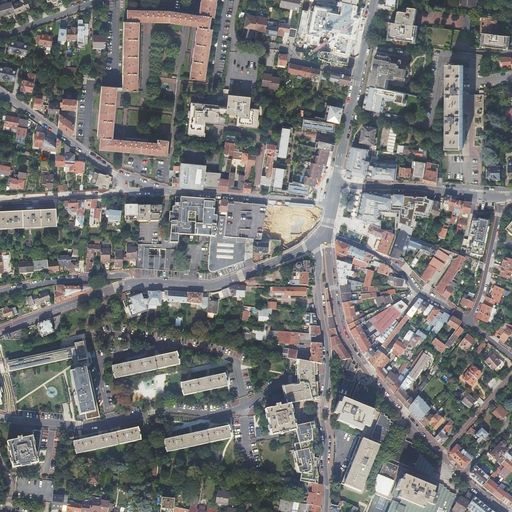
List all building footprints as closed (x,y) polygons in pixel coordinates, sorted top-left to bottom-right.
[(30,9),(26,0),(25,0),(26,0),(25,0),(23,0),(20,1),(20,2),(17,3),(12,4),(15,12),(16,12),(16,13),(18,12),(20,12),(20,11),(24,10),(24,11),(26,11),(27,11),(28,11),(29,10),(29,9),(30,9)] [(200,15),(211,17),(214,18),(216,0),(200,0),(199,11),(199,12),(200,12),(200,15)] [(299,7),(300,0),(283,0),(283,2),(284,2),(283,7),(297,10),(298,8),(299,8),(299,7)] [(331,4),(331,0),(330,0),(323,0),(323,3),(327,3),(326,9),(327,10),(327,14),(328,15),(329,10),(331,4)] [(12,2),(0,5),(0,14),(1,16),(5,15),(5,16),(8,15),(11,14),(11,13),(15,12),(12,4),(12,2)] [(398,23),(414,25),(417,9),(409,8),(409,12),(400,11),(398,23)] [(169,23),(208,29),(209,17),(199,16),(199,17),(169,13),(139,12),(139,10),(126,10),(127,10),(128,11),(128,22),(139,22),(169,23)] [(327,21),(327,22),(326,27),(332,28),(334,20),(336,12),(329,10),(328,15),(327,21)] [(464,15),(462,31),(469,32),(471,16),(464,15)] [(244,27),(255,29),(257,18),(246,16),(244,27)] [(267,19),(257,17),(257,18),(255,29),(259,30),(259,31),(265,32),(266,25),(267,19)] [(309,17),(308,23),(326,27),(327,22),(327,21),(309,17)] [(482,17),(480,33),(483,33),(492,34),(493,24),(496,24),(497,19),(482,17)] [(78,20),(78,27),(77,38),(83,38),(84,35),(87,35),(88,25),(82,25),(82,20),(78,20)] [(122,88),(122,91),(138,92),(138,91),(139,26),(138,26),(138,22),(127,22),(123,22),(122,88)] [(302,22),(297,49),(321,51),(330,52),(348,56),(355,58),(356,52),(351,51),(338,47),(322,44),(324,36),(328,37),(329,35),(331,35),(332,28),(326,27),(307,23),(302,22)] [(398,23),(392,22),(390,39),(415,41),(417,25),(414,25),(398,23)] [(277,36),(278,27),(266,25),(265,32),(264,34),(277,36)] [(71,29),(66,29),(65,40),(77,40),(77,38),(78,27),(71,27),(71,29)] [(66,28),(59,28),(57,41),(65,41),(65,40),(66,29),(66,28)] [(212,29),(209,29),(198,28),(198,31),(196,30),(196,31),(189,78),(189,79),(204,81),(205,81),(204,81),(212,30),(212,29)] [(360,34),(348,31),(347,40),(348,40),(352,41),(358,42),(360,34)] [(506,49),(508,36),(492,34),(483,33),(482,46),(506,49)] [(43,56),(49,57),(53,36),(46,35),(46,37),(40,36),(37,35),(36,41),(39,42),(38,45),(44,46),(44,50),(43,56)] [(92,48),(105,48),(105,36),(93,35),(92,48)] [(25,58),(28,47),(22,46),(22,45),(21,47),(20,46),(20,45),(20,44),(19,44),(18,44),(17,44),(17,46),(15,45),(15,43),(15,44),(9,43),(7,54),(8,54),(11,54),(12,55),(13,56),(14,57),(16,57),(18,57),(20,56),(22,57),(24,57),(25,58)] [(330,52),(321,51),(319,59),(322,60),(322,61),(342,66),(343,65),(346,65),(348,56),(330,52)] [(285,67),(287,55),(283,54),(279,54),(277,65),(279,66),(279,67),(280,67),(280,66),(285,67)] [(373,70),(372,72),(397,76),(397,79),(397,81),(404,82),(405,79),(405,77),(408,78),(409,75),(409,73),(409,71),(409,70),(408,69),(408,68),(408,67),(407,66),(409,58),(402,56),(401,59),(400,63),(400,65),(398,65),(390,63),(391,59),(387,56),(386,57),(380,56),(381,54),(376,56),(374,64),(373,70)] [(511,59),(511,57),(502,57),(503,67),(508,66),(508,63),(511,62),(511,59)] [(311,68),(289,63),(288,72),(310,77),(311,68)] [(484,103),(484,94),(463,94),(463,65),(454,65),(455,63),(453,63),(453,65),(448,65),(448,149),(462,149),(462,151),(484,151),(484,113),(484,103)] [(311,68),(310,77),(318,79),(319,70),(311,68)] [(0,69),(0,80),(1,81),(2,83),(4,83),(7,83),(8,82),(10,83),(13,83),(14,84),(16,73),(10,72),(11,71),(10,71),(10,73),(8,72),(8,71),(8,70),(7,70),(6,70),(5,70),(5,71),(3,71),(4,69),(3,70),(0,69)] [(372,72),(369,87),(381,89),(385,90),(387,79),(389,79),(395,80),(395,79),(397,79),(397,76),(372,72)] [(329,81),(349,86),(351,77),(331,73),(329,81)] [(35,93),(37,84),(33,83),(35,75),(28,74),(26,81),(26,80),(22,79),(20,91),(25,92),(25,91),(35,93)] [(270,75),(262,74),(261,85),(269,86),(268,88),(276,89),(278,78),(270,77),(270,75)] [(113,135),(117,91),(115,91),(115,88),(117,88),(117,87),(101,86),(97,138),(96,138),(100,138),(111,139),(111,135),(113,136),(113,135)] [(369,87),(364,109),(383,113),(386,99),(403,103),(405,94),(387,90),(385,90),(369,87)] [(35,94),(32,108),(40,109),(43,96),(35,94)] [(227,112),(230,112),(232,96),(228,95),(227,107),(191,104),(190,112),(190,118),(188,134),(189,134),(203,135),(203,133),(204,127),(203,127),(203,122),(215,123),(226,124),(226,119),(227,114),(227,112)] [(238,120),(237,125),(239,125),(256,127),(257,120),(258,110),(248,108),(249,97),(237,96),(235,113),(238,113),(238,115),(237,120),(238,120)] [(66,99),(60,99),(59,105),(59,107),(61,108),(61,109),(75,110),(75,100),(74,99),(71,99),(71,100),(66,99)] [(58,114),(59,107),(59,105),(49,104),(47,114),(58,114)] [(328,105),(327,105),(324,118),(315,116),(315,117),(315,119),(303,117),(303,122),(302,122),(302,124),(301,129),(306,130),(307,129),(305,129),(306,128),(311,129),(311,131),(316,131),(315,131),(316,129),(318,130),(332,132),(333,123),(333,122),(339,123),(342,109),(342,108),(336,107),(328,105)] [(57,127),(71,136),(73,133),(73,124),(68,120),(67,121),(66,120),(66,119),(58,114),(57,127)] [(4,126),(17,128),(18,127),(19,118),(6,116),(4,126)] [(19,118),(18,127),(26,128),(28,120),(19,118)] [(256,127),(239,125),(239,127),(258,129),(259,120),(257,120),(256,127)] [(392,125),(387,152),(391,152),(394,153),(398,127),(392,125)] [(275,149),(274,155),(278,156),(281,157),(286,158),(286,156),(287,151),(289,151),(289,152),(290,147),(288,147),(288,146),(289,141),(290,142),(291,137),(289,137),(289,136),(290,131),(292,132),(291,133),(292,133),(293,127),(286,126),(286,127),(283,126),(282,130),(280,130),(280,128),(279,136),(277,136),(276,145),(275,145),(275,149)] [(364,126),(361,143),(373,146),(377,129),(364,126)] [(17,128),(16,135),(15,141),(24,142),(26,128),(18,127),(17,128)] [(432,131),(424,130),(423,137),(425,137),(425,139),(430,140),(432,131)] [(44,135),(45,133),(36,132),(35,141),(43,142),(44,135)] [(50,153),(55,154),(55,151),(56,144),(44,135),(43,142),(42,150),(51,151),(50,153)] [(233,151),(235,139),(226,138),(224,149),(223,153),(233,154),(233,151)] [(157,139),(157,143),(157,145),(112,141),(112,139),(101,139),(100,149),(99,149),(99,150),(167,156),(166,156),(169,156),(169,153),(167,152),(169,140),(165,140),(157,140),(158,139),(157,139)] [(318,142),(317,148),(319,148),(329,151),(333,152),(333,151),(332,151),(332,150),(333,150),(335,143),(333,143),(320,140),(321,141),(318,141),(318,142)] [(274,155),(275,145),(266,144),(265,152),(270,152),(270,155),(268,155),(266,171),(265,176),(262,175),(261,183),(270,185),(274,155)] [(408,154),(415,155),(426,156),(427,149),(421,148),(421,151),(411,150),(411,146),(406,146),(406,147),(400,146),(399,153),(400,153),(408,154)] [(328,158),(329,151),(319,148),(317,156),(316,156),(314,163),(311,162),(310,169),(308,169),(306,176),(305,176),(303,183),(308,184),(314,186),(316,179),(319,179),(319,177),(320,172),(321,173),(321,172),(325,173),(324,172),(325,166),(329,167),(329,166),(327,166),(329,159),(328,158)] [(384,152),(372,150),(371,158),(368,158),(364,178),(396,180),(397,171),(398,168),(398,163),(390,162),(391,152),(387,152),(384,152)] [(63,166),(64,160),(64,152),(60,152),(55,151),(55,154),(54,166),(63,166)] [(241,163),(246,164),(248,154),(248,153),(242,153),(233,151),(233,154),(232,158),(241,160),(241,163)] [(64,160),(74,161),(74,154),(70,154),(70,153),(64,152),(64,160)] [(398,163),(399,156),(400,153),(399,153),(394,153),(391,152),(390,162),(398,163)] [(361,155),(346,153),(342,176),(363,179),(365,166),(359,165),(361,155)] [(246,166),(245,176),(242,192),(251,193),(252,183),(248,183),(249,175),(253,176),(256,155),(248,154),(246,164),(246,166)] [(68,171),(73,172),(74,161),(64,160),(63,166),(69,167),(68,171)] [(73,172),(84,172),(84,162),(74,161),(73,172)] [(423,177),(424,177),(425,169),(426,163),(414,161),(413,167),(416,167),(414,175),(415,175),(415,176),(423,178),(423,177)] [(203,189),(203,187),(205,171),(205,165),(181,163),(180,167),(178,187),(203,189)] [(10,170),(10,167),(0,165),(0,174),(9,176),(10,170)] [(180,167),(174,166),(174,171),(173,176),(173,178),(172,187),(178,187),(180,167)] [(272,167),(270,185),(273,185),(273,190),(278,191),(277,190),(277,189),(281,189),(283,178),(284,173),(285,173),(285,174),(286,174),(286,169),(280,168),(279,168),(276,168),(272,167)] [(487,178),(493,178),(494,178),(494,180),(500,180),(500,167),(488,167),(487,178)] [(398,168),(397,171),(400,172),(400,176),(410,176),(411,169),(401,168),(398,168)] [(423,182),(437,185),(438,177),(438,173),(438,172),(430,170),(425,169),(424,177),(423,182)] [(9,176),(6,188),(9,189),(9,187),(18,189),(18,188),(22,189),(25,176),(20,175),(19,179),(19,180),(17,179),(13,179),(11,178),(11,177),(12,170),(10,170),(9,176)] [(219,188),(220,179),(221,174),(221,172),(205,171),(203,187),(218,188),(219,188)] [(98,186),(98,189),(105,189),(106,187),(103,185),(104,184),(105,182),(106,180),(106,178),(108,177),(109,175),(106,174),(106,175),(94,172),(90,184),(98,186)] [(242,192),(245,176),(239,175),(238,187),(233,186),(236,173),(230,172),(230,173),(230,174),(229,179),(227,191),(242,192)] [(320,172),(319,177),(319,179),(316,179),(314,186),(315,186),(321,177),(325,173),(321,172),(321,173),(320,172)] [(48,187),(52,187),(53,174),(49,174),(48,176),(42,175),(42,183),(48,184),(48,187)] [(218,190),(227,191),(229,179),(227,179),(227,180),(224,180),(223,180),(220,179),(219,188),(218,188),(218,189),(218,190)] [(308,184),(303,183),(295,181),(293,181),(292,181),(292,182),(289,182),(288,187),(287,190),(287,192),(308,196),(308,195),(307,195),(306,195),(307,193),(310,194),(314,187),(314,186),(315,186),(314,186),(308,184)] [(368,195),(362,194),(360,207),(357,219),(364,221),(363,223),(371,227),(380,230),(381,216),(381,213),(393,213),(393,212),(399,213),(399,214),(398,229),(401,230),(400,233),(411,237),(417,213),(429,216),(430,213),(433,202),(426,199),(427,197),(406,196),(406,197),(403,197),(403,196),(393,195),(393,196),(390,196),(390,195),(368,194),(368,195)] [(215,201),(175,197),(174,207),(172,207),(172,213),(169,213),(168,223),(171,223),(170,235),(161,235),(161,245),(136,244),(136,248),(136,260),(136,269),(138,269),(156,270),(175,272),(179,234),(210,237),(208,267),(208,268),(208,269),(208,270),(209,270),(209,271),(210,272),(212,272),(213,272),(244,261),(246,239),(256,240),(255,244),(253,243),(253,253),(258,253),(260,253),(266,254),(267,245),(263,244),(263,240),(260,240),(264,222),(267,207),(264,207),(264,205),(251,204),(251,205),(250,205),(246,238),(228,237),(228,238),(224,238),(215,237),(215,235),(216,235),(216,231),(216,230),(215,228),(217,217),(213,216),(215,201)] [(454,207),(456,201),(445,198),(443,204),(449,206),(448,209),(449,211),(452,212),(453,207),(454,207)] [(89,200),(77,201),(76,211),(75,215),(74,223),(74,226),(75,226),(75,227),(78,227),(78,226),(81,227),(83,216),(81,216),(82,211),(84,211),(84,210),(90,210),(90,202),(89,202),(89,200)] [(96,200),(89,200),(89,202),(90,202),(90,210),(88,223),(92,223),(92,219),(98,219),(99,210),(95,210),(96,200)] [(77,201),(64,201),(64,207),(71,207),(72,211),(73,211),(73,215),(75,215),(76,211),(77,201)] [(227,202),(220,201),(219,212),(226,213),(227,202)] [(460,210),(462,202),(456,201),(454,207),(454,208),(460,210)] [(226,213),(224,238),(228,238),(228,237),(246,238),(250,205),(247,204),(246,203),(246,204),(241,204),(242,203),(227,202),(226,213)] [(433,202),(430,213),(438,216),(440,210),(439,210),(437,209),(438,207),(439,204),(433,202)] [(469,215),(471,204),(462,202),(460,210),(460,213),(459,218),(461,219),(462,213),(469,215)] [(136,206),(127,206),(127,207),(124,207),(124,216),(125,216),(125,221),(136,221),(136,206)] [(160,206),(136,206),(136,221),(157,221),(157,212),(160,212),(160,206)] [(0,228),(6,229),(6,230),(18,229),(18,228),(56,226),(55,211),(0,213),(0,228)] [(105,212),(105,218),(108,218),(108,222),(120,222),(120,212),(108,212),(105,212)] [(463,239),(460,254),(479,262),(488,221),(473,218),(468,240),(463,239)] [(465,230),(467,223),(460,221),(460,220),(458,219),(454,237),(455,237),(456,235),(459,235),(461,229),(465,230)] [(267,240),(269,226),(265,225),(265,223),(264,222),(260,240),(263,240),(267,240)] [(438,238),(435,247),(439,248),(441,249),(442,245),(448,227),(444,225),(443,225),(442,229),(441,228),(438,238)] [(380,230),(371,227),(368,234),(382,240),(385,232),(380,230)] [(394,236),(385,232),(382,240),(377,252),(387,256),(394,236)] [(400,233),(391,258),(398,260),(403,246),(419,252),(420,250),(423,242),(422,242),(411,237),(400,233)] [(335,248),(335,253),(352,258),(353,259),(362,262),(365,253),(336,241),(334,243),(335,248)] [(435,247),(423,242),(420,250),(435,256),(439,248),(435,247)] [(93,251),(100,252),(100,250),(100,246),(89,245),(87,246),(86,246),(84,267),(84,273),(87,273),(88,269),(90,269),(91,263),(88,263),(89,260),(89,257),(92,258),(93,251)] [(128,270),(135,269),(134,260),(136,260),(136,248),(126,248),(126,255),(126,260),(125,260),(127,260),(128,270)] [(439,248),(435,256),(430,263),(437,268),(439,269),(443,262),(446,255),(457,260),(453,269),(442,285),(441,285),(436,291),(442,296),(453,279),(458,271),(459,271),(465,258),(459,256),(459,254),(451,250),(451,253),(441,249),(439,248)] [(70,269),(69,275),(77,275),(78,264),(76,263),(77,258),(76,258),(77,250),(72,249),(71,255),(70,269)] [(100,252),(99,262),(104,262),(103,264),(109,264),(109,258),(109,250),(100,250),(100,252)] [(114,263),(114,271),(121,270),(122,260),(122,255),(122,254),(114,253),(114,258),(114,263)] [(336,257),(336,261),(351,265),(351,264),(364,268),(366,263),(362,262),(353,259),(352,262),(351,261),(352,258),(335,253),(336,257)] [(366,263),(378,268),(380,261),(373,256),(365,253),(362,262),(366,263)] [(59,271),(59,276),(64,275),(63,266),(65,265),(66,269),(70,269),(71,255),(57,256),(58,263),(59,271)] [(0,273),(11,273),(10,263),(1,263),(1,261),(8,261),(8,256),(0,256),(0,273)] [(511,258),(506,257),(504,261),(503,261),(502,265),(503,265),(503,266),(511,268),(511,258)] [(32,262),(33,271),(38,270),(38,271),(43,270),(48,269),(47,264),(47,260),(32,262)] [(48,269),(48,274),(52,273),(52,272),(59,271),(58,263),(55,263),(54,261),(50,262),(50,264),(47,264),(48,269)] [(292,266),(291,273),(293,273),(308,274),(309,274),(309,268),(308,268),(308,262),(308,261),(304,261),(304,262),(303,262),(303,265),(300,265),(299,264),(297,264),(296,265),(296,267),(292,266)] [(363,286),(367,286),(369,287),(373,272),(351,265),(336,261),(338,276),(339,285),(356,286),(362,286),(362,283),(345,280),(346,276),(355,277),(356,273),(350,271),(350,268),(364,272),(365,275),(363,286)] [(376,273),(378,273),(387,276),(388,272),(391,273),(392,270),(389,268),(384,266),(384,265),(381,264),(382,263),(380,261),(378,268),(376,273)] [(19,274),(33,272),(33,271),(32,262),(18,264),(19,274)] [(430,263),(420,279),(425,283),(431,277),(437,268),(430,263)] [(502,269),(500,276),(510,278),(511,273),(511,270),(511,268),(503,266),(501,265),(500,269),(502,269)] [(393,278),(397,279),(403,280),(402,278),(393,271),(390,277),(393,278)] [(289,285),(307,286),(308,274),(293,273),(293,281),(290,281),(289,285)] [(245,284),(257,285),(257,276),(246,281),(245,281),(245,282),(244,282),(244,283),(245,283),(245,284)] [(396,287),(406,288),(403,280),(397,279),(396,282),(396,287)] [(456,281),(453,279),(442,296),(447,300),(453,289),(456,285),(455,284),(456,281)] [(339,290),(340,294),(350,293),(350,290),(356,290),(356,286),(339,285),(339,290)] [(64,287),(64,301),(96,289),(93,286),(78,286),(78,288),(64,287)] [(234,286),(229,288),(232,297),(235,296),(239,296),(239,297),(244,298),(245,286),(234,286)] [(492,295),(491,298),(497,301),(499,302),(502,295),(504,290),(495,286),(491,295),(492,295)] [(54,292),(54,304),(64,301),(64,287),(54,287),(54,292)] [(306,289),(272,287),(271,296),(305,296),(306,289)] [(161,300),(163,300),(163,293),(160,292),(159,291),(157,291),(156,292),(147,292),(147,294),(144,294),(144,297),(147,297),(146,305),(161,306),(161,304),(161,303),(161,300)] [(187,292),(163,291),(163,293),(163,300),(166,301),(166,302),(186,303),(187,292)] [(46,304),(46,303),(45,302),(50,300),(47,292),(44,293),(37,296),(39,303),(40,304),(43,302),(43,303),(45,302),(46,304)] [(202,307),(207,307),(208,299),(202,298),(202,294),(187,292),(186,303),(202,304),(202,307)] [(341,299),(342,303),(352,301),(352,299),(356,298),(356,294),(351,295),(350,294),(350,293),(340,294),(340,295),(341,299)] [(39,304),(39,303),(37,296),(36,295),(26,298),(26,300),(29,307),(33,305),(34,307),(34,306),(36,305),(36,304),(39,303),(39,304)] [(390,295),(375,297),(379,306),(392,301),(390,295)] [(463,306),(471,309),(476,296),(472,295),(471,298),(467,296),(463,306)] [(486,297),(483,303),(496,309),(497,307),(495,306),(496,303),(497,301),(491,298),(486,297)] [(421,300),(418,299),(394,329),(384,341),(382,343),(367,362),(371,366),(374,371),(385,356),(388,352),(383,349),(408,318),(410,320),(418,308),(423,301),(421,300)] [(407,306),(401,300),(388,308),(382,312),(381,312),(390,325),(407,306)] [(209,301),(207,313),(215,314),(216,302),(210,302),(209,301)] [(344,311),(346,320),(362,313),(361,312),(360,311),(354,314),(353,305),(356,304),(356,301),(352,301),(342,303),(344,311)] [(426,303),(423,301),(418,308),(419,309),(422,312),(423,313),(424,312),(429,305),(426,303)] [(483,303),(480,312),(495,318),(496,317),(495,317),(496,314),(497,315),(498,311),(496,309),(483,303)] [(429,315),(434,308),(431,306),(429,305),(424,312),(429,315)] [(17,315),(18,318),(22,316),(19,309),(15,311),(14,308),(8,310),(6,307),(2,308),(2,309),(0,309),(0,319),(1,320),(3,320),(4,319),(4,318),(10,315),(11,317),(17,315)] [(270,317),(271,310),(271,309),(259,308),(258,316),(270,317)] [(439,319),(442,314),(441,314),(439,313),(438,312),(439,310),(434,308),(429,315),(427,317),(426,320),(430,323),(434,318),(436,315),(438,317),(438,318),(439,319)] [(368,320),(377,331),(375,333),(376,333),(377,332),(380,335),(390,325),(381,312),(368,320)] [(495,318),(480,312),(477,318),(493,325),(496,319),(495,318)] [(346,323),(347,325),(358,320),(364,317),(362,313),(346,320),(346,323)] [(445,314),(443,313),(442,314),(439,319),(438,320),(427,335),(427,337),(429,338),(435,329),(438,331),(444,323),(449,316),(445,314)] [(306,326),(309,326),(317,327),(315,315),(307,314),(306,326)] [(348,328),(349,331),(360,325),(361,324),(363,323),(367,320),(365,316),(364,317),(358,320),(347,325),(348,328)] [(453,318),(449,316),(444,323),(455,330),(458,327),(461,323),(453,318)] [(49,319),(38,324),(40,329),(38,329),(40,335),(41,335),(42,337),(47,336),(47,335),(54,333),(49,319)] [(360,325),(349,331),(356,343),(362,354),(371,346),(377,339),(377,338),(378,337),(380,335),(377,332),(376,333),(375,333),(368,338),(366,336),(365,337),(363,332),(365,331),(361,324),(360,325)] [(511,325),(509,324),(507,327),(505,331),(502,336),(500,340),(504,344),(506,340),(507,340),(511,331),(511,325)] [(394,329),(390,325),(380,335),(378,337),(384,341),(394,329)] [(250,340),(252,328),(243,326),(241,339),(250,340)] [(306,333),(320,334),(319,327),(317,327),(309,326),(309,331),(306,331),(306,333)] [(458,327),(455,330),(446,343),(444,345),(440,342),(435,339),(432,343),(439,349),(438,351),(441,353),(445,347),(447,348),(456,338),(463,330),(458,327)] [(266,330),(252,328),(250,340),(251,340),(274,343),(277,343),(278,331),(269,330),(266,330)] [(20,340),(21,330),(1,337),(2,340),(20,340)] [(321,344),(320,334),(306,333),(299,333),(291,332),(278,331),(277,343),(278,343),(289,344),(290,336),(299,337),(299,336),(305,336),(305,339),(311,339),(311,344),(321,344)] [(420,336),(425,339),(426,337),(424,335),(422,334),(418,331),(409,342),(408,344),(413,347),(420,338),(419,337),(420,336)] [(467,334),(457,347),(464,353),(474,341),(474,340),(471,337),(471,338),(467,334)] [(299,337),(290,336),(289,344),(298,345),(299,337)] [(330,347),(341,344),(340,342),(338,338),(337,336),(330,338),(330,347)] [(400,356),(408,344),(409,342),(407,340),(404,345),(401,343),(403,340),(398,336),(392,345),(393,346),(390,350),(396,355),(397,354),(400,356)] [(77,358),(72,359),(75,371),(70,372),(79,415),(85,414),(86,420),(99,418),(89,371),(86,372),(85,369),(80,370),(78,361),(87,359),(83,342),(74,344),(75,348),(77,358)] [(367,362),(382,343),(381,342),(374,351),(373,350),(374,349),(373,348),(372,349),(371,346),(362,354),(365,358),(367,362)] [(485,346),(486,345),(483,342),(474,352),(478,355),(478,354),(485,346)] [(322,364),(321,344),(311,344),(311,345),(305,345),(299,345),(299,347),(311,347),(311,357),(309,358),(307,358),(308,354),(296,352),(297,350),(283,348),(282,353),(287,354),(287,358),(316,363),(317,363),(322,364)] [(331,356),(331,362),(340,360),(350,358),(346,351),(341,344),(330,347),(330,351),(334,350),(337,355),(331,356)] [(75,356),(72,357),(67,358),(67,360),(72,359),(77,358),(75,348),(8,362),(9,364),(70,350),(74,349),(75,356)] [(67,358),(72,357),(70,350),(9,364),(8,362),(8,359),(5,360),(6,366),(7,365),(9,373),(67,360),(67,358)] [(412,369),(394,394),(400,401),(407,409),(413,401),(410,398),(403,392),(409,387),(409,386),(408,385),(409,383),(412,380),(414,381),(422,370),(425,372),(430,365),(428,363),(431,359),(429,358),(431,355),(425,351),(424,352),(422,355),(415,364),(412,369)] [(118,377),(118,378),(179,365),(179,360),(178,361),(177,357),(178,357),(176,352),(166,355),(166,353),(166,352),(162,353),(163,356),(146,359),(145,357),(146,357),(146,356),(141,357),(141,358),(142,358),(142,360),(126,364),(125,361),(121,362),(122,364),(112,366),(112,371),(113,371),(114,375),(113,375),(114,377),(118,377)] [(413,363),(415,364),(422,355),(420,354),(413,363)] [(492,354),(484,361),(492,370),(497,366),(500,368),(503,363),(498,359),(497,360),(492,354)] [(386,357),(385,356),(374,371),(378,376),(382,380),(389,371),(395,363),(393,362),(389,367),(388,366),(385,371),(382,368),(386,364),(389,359),(386,357)] [(287,358),(285,366),(286,372),(294,372),(294,374),(297,373),(297,375),(298,375),(299,380),(299,383),(299,385),(292,386),(292,385),(291,385),(289,386),(283,387),(286,399),(287,404),(290,404),(305,400),(306,400),(306,401),(313,401),(318,400),(317,398),(317,397),(317,385),(315,385),(314,382),(314,379),(314,375),(317,375),(316,363),(287,358)] [(350,358),(340,360),(344,378),(338,392),(347,396),(353,382),(352,381),(356,370),(353,369),(354,367),(355,366),(351,364),(352,361),(350,358)] [(404,368),(408,363),(406,362),(405,361),(396,373),(395,376),(389,371),(382,380),(385,383),(387,386),(390,389),(404,368)] [(440,368),(436,364),(432,369),(433,370),(431,374),(433,376),(434,375),(437,371),(440,368)] [(465,370),(476,380),(481,374),(472,366),(471,367),(469,365),(465,370)] [(392,391),(394,394),(412,369),(410,367),(408,369),(407,370),(404,368),(390,389),(392,391)] [(471,386),(476,380),(465,370),(462,373),(465,375),(462,378),(471,386)] [(210,374),(210,375),(211,377),(194,380),(194,378),(189,379),(190,379),(190,381),(181,383),(181,388),(182,392),(183,396),(227,387),(227,382),(226,382),(226,378),(224,374),(215,376),(214,374),(214,373),(210,374)] [(500,378),(494,373),(486,382),(491,388),(500,378)] [(421,391),(427,384),(424,382),(418,389),(421,391)] [(365,386),(358,383),(352,397),(369,405),(371,399),(368,398),(369,395),(366,394),(367,391),(363,389),(365,386)] [(431,408),(433,406),(419,393),(418,395),(431,408)] [(475,401),(475,400),(468,394),(461,402),(468,409),(473,403),(475,401)] [(413,415),(419,422),(428,412),(431,408),(418,395),(413,401),(407,409),(413,415)] [(477,402),(481,405),(484,402),(478,396),(475,400),(475,401),(477,402)] [(338,414),(336,419),(361,429),(363,424),(368,426),(372,417),(370,416),(372,411),(341,399),(339,404),(337,403),(333,412),(338,414)] [(291,409),(290,404),(287,404),(279,406),(279,404),(275,404),(276,407),(265,409),(266,414),(267,414),(270,430),(269,430),(271,435),(296,430),(295,426),(295,425),(294,425),(291,409)] [(503,423),(507,419),(508,418),(505,416),(508,412),(500,405),(497,409),(496,408),(491,412),(497,417),(503,423)] [(388,444),(395,425),(392,424),(390,423),(391,420),(387,419),(388,417),(384,416),(385,414),(382,412),(376,425),(378,426),(373,438),(388,444)] [(421,425),(424,428),(429,422),(433,417),(428,412),(419,422),(421,425)] [(433,417),(429,422),(432,425),(431,426),(434,429),(442,420),(436,414),(433,417)] [(500,427),(503,423),(497,417),(494,421),(500,427)] [(309,423),(295,426),(296,430),(296,433),(298,432),(299,437),(297,437),(299,443),(294,444),(296,451),(296,452),(298,459),(296,460),(296,463),(298,473),(301,473),(303,474),(302,481),(300,481),(308,483),(317,484),(318,476),(316,467),(316,458),(314,458),(313,455),(313,452),(312,452),(312,448),(311,448),(310,443),(311,442),(317,441),(317,439),(317,438),(315,428),(314,426),(313,422),(309,423)] [(448,422),(434,439),(438,442),(441,445),(447,438),(443,435),(447,431),(447,432),(450,429),(449,428),(452,425),(448,422)] [(193,431),(194,431),(194,433),(178,437),(177,435),(178,435),(177,434),(173,435),(173,436),(174,438),(164,440),(164,444),(165,444),(166,448),(165,448),(167,452),(231,439),(231,434),(230,434),(229,430),(230,430),(228,426),(218,428),(218,426),(214,426),(214,427),(215,429),(198,433),(198,430),(193,431)] [(124,431),(116,432),(115,446),(141,440),(140,436),(139,436),(139,432),(138,428),(128,430),(127,428),(128,428),(128,427),(123,428),(123,429),(124,431)] [(487,442),(490,439),(487,436),(489,434),(481,427),(475,433),(473,431),(471,433),(472,434),(478,439),(480,436),(482,438),(487,442)] [(115,446),(116,432),(107,434),(107,432),(103,433),(103,435),(87,439),(87,437),(87,436),(82,437),(82,438),(83,437),(83,440),(73,442),(74,446),(75,450),(76,454),(115,446)] [(392,458),(399,461),(432,475),(434,468),(431,467),(431,465),(428,464),(429,462),(425,461),(426,459),(422,458),(423,456),(420,455),(420,453),(417,451),(418,449),(404,443),(406,438),(401,435),(392,458)] [(18,439),(7,441),(8,446),(9,446),(12,462),(13,467),(21,466),(21,465),(30,463),(30,464),(38,462),(37,457),(36,457),(33,442),(34,442),(33,436),(22,438),(22,436),(18,437),(18,439)] [(364,481),(379,446),(360,438),(340,483),(359,491),(364,481)] [(511,451),(511,453),(504,447),(506,445),(506,444),(503,442),(502,442),(495,449),(506,458),(507,458),(510,460),(511,458),(511,451)] [(466,452),(465,451),(465,452),(462,450),(460,452),(459,450),(460,448),(456,444),(449,452),(449,455),(453,458),(457,463),(466,452)] [(506,458),(495,449),(490,455),(488,453),(484,456),(491,462),(494,458),(498,461),(497,463),(499,463),(499,464),(500,465),(502,464),(504,461),(506,458)] [(464,468),(470,461),(468,460),(471,457),(466,452),(457,463),(459,465),(462,468),(464,468)] [(511,461),(510,460),(507,458),(506,458),(504,461),(502,464),(511,472),(511,471),(511,461)] [(494,472),(480,461),(479,463),(482,465),(479,469),(476,466),(469,473),(470,476),(475,480),(482,486),(489,477),(485,474),(485,473),(486,473),(487,471),(492,475),(494,472)] [(374,488),(385,492),(395,467),(384,462),(374,488)] [(504,480),(511,472),(502,464),(500,465),(498,468),(500,470),(497,474),(504,480)] [(395,467),(385,492),(386,493),(397,467),(395,467)] [(486,490),(492,494),(498,487),(499,486),(492,481),(494,479),(493,478),(497,474),(500,470),(498,468),(494,472),(492,475),(489,477),(482,486),(486,490)] [(449,511),(455,497),(447,493),(447,491),(444,490),(444,489),(441,487),(441,486),(402,470),(391,495),(401,499),(401,497),(397,496),(399,491),(395,489),(399,480),(401,481),(403,476),(434,488),(431,494),(434,495),(430,503),(426,501),(423,506),(406,499),(403,506),(398,504),(391,502),(392,500),(382,497),(375,511),(449,511)] [(100,473),(89,472),(88,484),(98,485),(100,473)] [(8,497),(52,503),(55,482),(6,475),(2,474),(6,483),(7,484),(7,487),(7,490),(6,497),(8,497)] [(401,497),(406,499),(423,506),(426,501),(430,503),(434,495),(431,494),(434,488),(403,476),(401,481),(399,480),(395,489),(399,491),(397,496),(401,497)] [(321,495),(322,485),(317,484),(308,483),(308,486),(313,487),(312,491),(308,490),(308,493),(321,495)] [(500,500),(509,490),(505,487),(502,491),(498,487),(492,494),(495,496),(500,500)] [(509,507),(511,502),(511,488),(511,487),(509,490),(500,500),(503,503),(509,507)] [(217,491),(215,503),(217,503),(217,504),(222,505),(224,505),(225,506),(227,506),(228,506),(230,493),(219,492),(217,491)] [(452,509),(456,511),(463,511),(467,508),(474,496),(470,493),(468,491),(464,498),(460,496),(452,509)] [(321,506),(321,495),(308,493),(307,502),(302,502),(302,503),(313,505),(321,506)] [(375,494),(370,504),(367,511),(375,511),(382,497),(375,494)] [(63,511),(64,501),(64,497),(53,496),(52,510),(63,511)] [(483,503),(474,496),(467,508),(472,511),(490,511),(492,510),(483,503)] [(99,511),(100,509),(101,501),(101,499),(93,498),(93,502),(82,500),(82,505),(81,510),(80,511),(99,511)] [(173,511),(174,506),(174,499),(174,498),(173,498),(173,499),(162,498),(160,511),(173,511)] [(288,511),(299,511),(301,503),(281,500),(279,510),(288,511)] [(64,501),(63,511),(66,511),(80,511),(81,510),(82,505),(74,504),(74,505),(67,504),(67,501),(64,501)] [(99,511),(106,511),(108,504),(108,502),(101,501),(100,509),(99,511)] [(197,511),(198,510),(196,510),(197,502),(192,501),(190,510),(189,511),(197,511)] [(331,505),(330,511),(331,511),(338,511),(340,507),(341,507),(342,503),(351,507),(352,506),(352,505),(349,503),(348,504),(343,501),(341,501),(338,506),(331,505)] [(313,505),(302,503),(301,503),(299,511),(304,511),(309,511),(309,509),(312,510),(313,505)]
